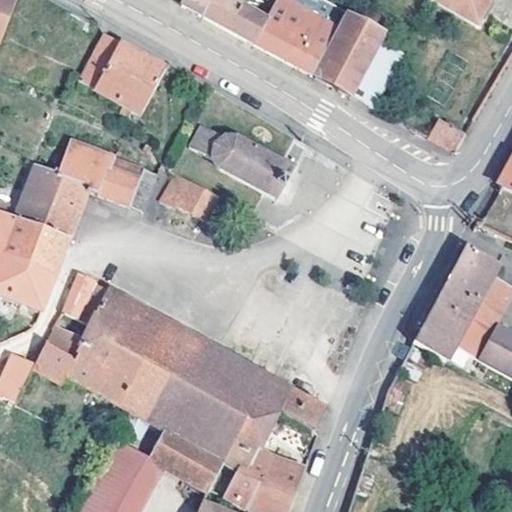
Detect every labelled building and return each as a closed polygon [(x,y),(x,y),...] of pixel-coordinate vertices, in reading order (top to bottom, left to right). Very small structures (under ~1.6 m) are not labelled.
[(0,0),(0,45),(0,46),(18,0),(0,0)] [(265,19),(239,4),(231,0),(182,0),(180,4),(245,40),(252,43),(265,19)] [(301,70),(310,74),(336,27),(285,0),(275,0),(265,19),(252,43),(301,70)] [(433,0),(474,24),(488,0),(433,0)] [(334,87),(373,108),(402,55),(381,43),(393,20),(368,7),(360,22),(347,16),(314,77),(334,87)] [(79,68),(100,78),(119,44),(98,32),(79,68)] [(140,116),(166,70),(119,44),(100,78),(94,90),(140,116)] [(454,152),(465,134),(437,119),(427,137),(454,152)] [(202,126),(190,147),(214,160),(215,163),(218,166),(220,169),(276,198),(278,199),(294,168),(239,140),(238,139),(236,137),(225,138),(202,126)] [(13,221),(69,240),(88,191),(141,210),(155,174),(141,169),(137,180),(109,169),(113,158),(66,141),(54,174),(33,167),(13,221)] [(150,146),(144,142),(140,149),(146,153),(150,146)] [(141,169),(113,158),(109,169),(137,180),(141,169)] [(511,191),(511,158),(498,184),(501,186),(511,191)] [(228,203),(173,173),(158,200),(170,206),(171,203),(216,226),(228,203)] [(0,298),(40,313),(69,240),(13,221),(4,217),(9,206),(0,201),(0,298)] [(477,301),(489,278),(497,262),(463,245),(454,261),(443,284),(477,301)] [(61,310),(64,311),(79,318),(94,283),(76,275),(61,310)] [(471,313),(493,325),(511,290),(489,278),(477,301),(471,313)] [(150,422),(166,431),(222,462),(248,417),(269,428),(275,412),(313,432),(322,411),(108,288),(94,283),(79,318),(91,323),(87,333),(82,331),(81,331),(82,332),(81,337),(78,336),(54,327),(35,365),(64,381),(65,382),(68,375),(133,411),(123,430),(139,438),(150,422)] [(446,360),(453,347),(471,313),(477,301),(443,284),(426,316),(412,343),(446,360)] [(453,347),(511,378),(511,335),(493,325),(471,313),(453,347)] [(19,397),(25,384),(6,375),(0,385),(0,397),(15,405),(19,397)] [(25,400),(19,397),(15,405),(21,408),(25,400)] [(258,450),(269,428),(248,417),(222,462),(230,467),(235,470),(224,497),(254,511),(288,511),(305,469),(271,457),(258,450)] [(150,459),(158,463),(206,490),(222,462),(166,431),(150,459)] [(130,511),(158,463),(150,459),(122,442),(82,511),(130,511)] [(222,462),(206,490),(203,496),(204,496),(215,502),(230,467),(222,462)] [(204,496),(197,511),(236,511),(215,502),(204,496)]
